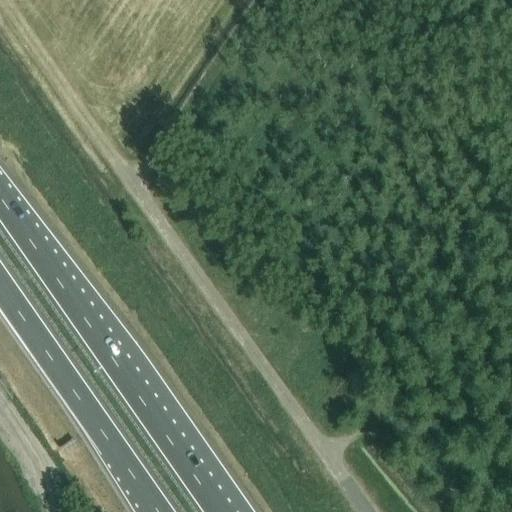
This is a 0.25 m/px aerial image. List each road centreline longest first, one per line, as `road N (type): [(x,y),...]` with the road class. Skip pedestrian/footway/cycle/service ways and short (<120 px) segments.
road 1 (trunk): [(219,511),(0,197)]
road 2 (trunk): [(0,285),(158,511)]
